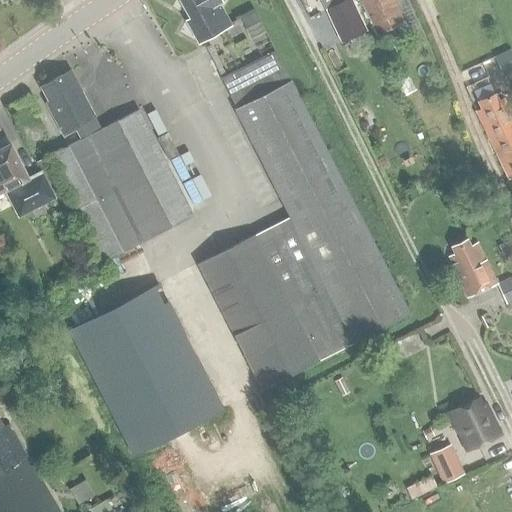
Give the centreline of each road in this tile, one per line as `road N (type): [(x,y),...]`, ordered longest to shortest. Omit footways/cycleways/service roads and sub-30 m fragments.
road 1 (track): [(281,0),(511,429)]
road 2 (tertiary): [(0,78),(114,0)]
